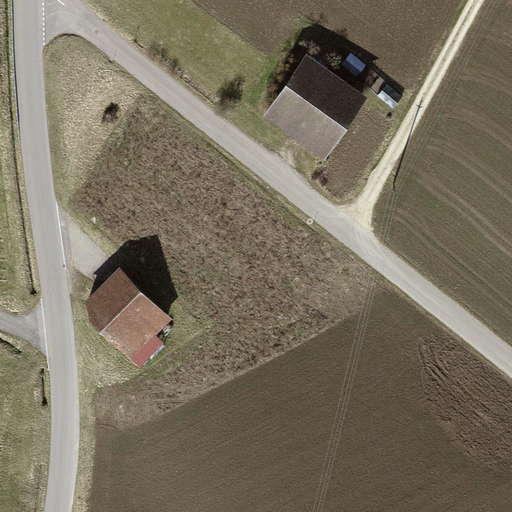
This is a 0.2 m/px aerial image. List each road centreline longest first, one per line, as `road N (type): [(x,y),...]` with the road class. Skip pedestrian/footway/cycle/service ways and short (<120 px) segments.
road 1 (unclassified): [(511,360),(59,0)]
road 2 (tertiary): [(56,511),(66,402),(33,133),(28,0)]
road 3 (track): [(479,0),(353,234)]
